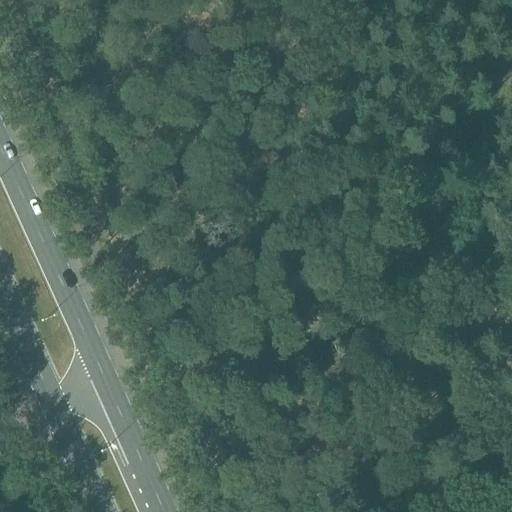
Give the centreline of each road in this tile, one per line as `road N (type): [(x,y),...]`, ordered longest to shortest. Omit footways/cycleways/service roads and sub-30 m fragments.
road 1 (unknown): [(411,511),(353,481),(239,374),(81,0)]
road 2 (track): [(142,358),(198,359),(239,374),(280,359),(401,214),(470,157),(511,80)]
road 3 (track): [(511,387),(401,214),(306,0)]
road 4 (primary): [(103,378),(0,152)]
road 5 (primary): [(163,511),(103,378)]
road 6 (primary): [(0,294),(51,403)]
